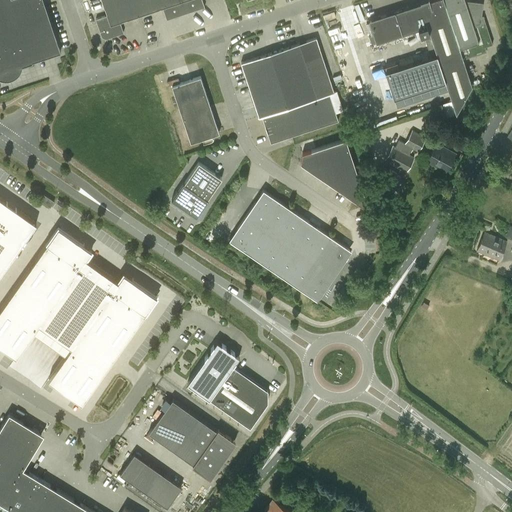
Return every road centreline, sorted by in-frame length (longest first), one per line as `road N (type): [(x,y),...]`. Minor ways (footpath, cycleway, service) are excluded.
road 1 (unclassified): [(313,351),(10,140)]
road 2 (secondary): [(358,344),(511,92)]
road 3 (residential): [(211,37),(249,149),(348,219),(360,239),(358,256)]
road 4 (secondary): [(365,385),(496,479)]
road 5 (secondary): [(234,511),(321,393)]
road 6 (unclassified): [(93,76),(211,37)]
